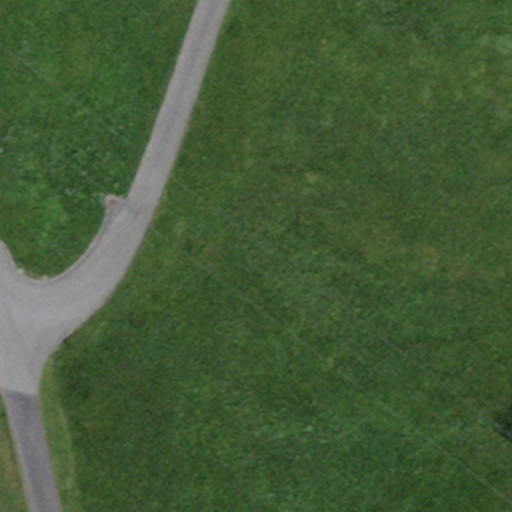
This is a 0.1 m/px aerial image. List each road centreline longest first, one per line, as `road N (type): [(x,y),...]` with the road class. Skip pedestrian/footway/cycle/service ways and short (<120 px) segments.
road 1 (unclassified): [(18,303),(73,292),(113,251),(215,0)]
road 2 (unclassified): [(46,511),(16,373),(18,303)]
